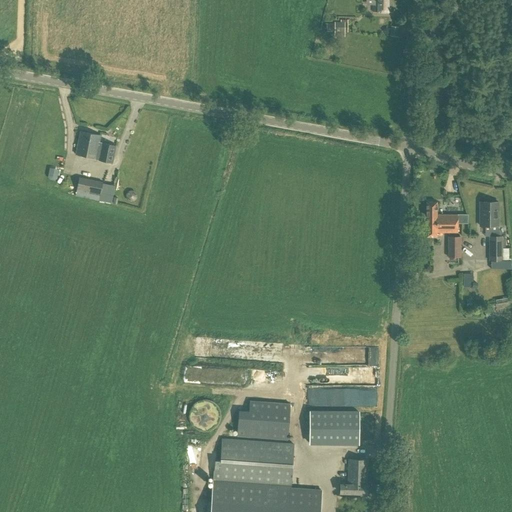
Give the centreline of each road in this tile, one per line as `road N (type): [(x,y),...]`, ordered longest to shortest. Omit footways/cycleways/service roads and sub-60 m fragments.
road 1 (tertiary): [(406,148),(0,72)]
road 2 (unclassified): [(380,511),(406,148)]
road 3 (unclassified): [(406,148),(412,0)]
road 4 (track): [(194,511),(200,464),(242,389)]
